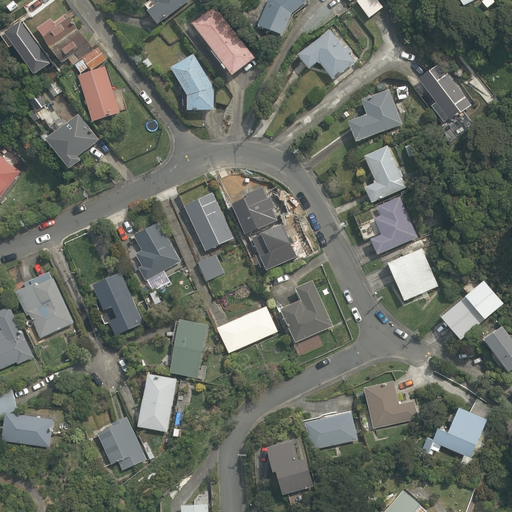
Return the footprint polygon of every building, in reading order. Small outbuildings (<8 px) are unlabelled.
[(148,11),(159,25),(191,0),(157,0),(160,2),(148,11)] [(269,0),(258,25),(284,35),(294,14),(310,1),(309,0),(269,0)] [(378,0),(359,0),(358,1),(371,18),(384,7),(378,0)] [(217,6),(194,24),(225,64),(224,64),(227,68),(228,68),(235,76),(257,58),(217,6)] [(52,18),(38,28),(63,62),(69,58),(74,65),(76,64),(84,59),(96,50),(71,16),(67,20),(64,17),(55,23),(52,18)] [(331,30),(299,55),(310,69),(319,62),(321,64),(322,63),(334,80),(357,62),(349,54),(352,51),(349,46),(345,48),(331,30)] [(100,47),(96,50),(84,59),(90,67),(93,71),(109,59),(100,47)] [(216,89),(195,54),(172,68),(189,96),(189,110),(216,110),(216,89)] [(154,64),(149,58),(144,62),(148,68),(154,64)] [(82,73),(90,67),(84,59),(76,64),(82,73)] [(441,63),(420,79),(438,103),(433,106),(445,122),(449,119),(451,121),(472,105),(441,63)] [(93,71),(79,76),(94,121),(122,113),(107,67),(93,71)] [(380,92),(388,89),(385,82),(377,85),(380,92)] [(350,121),(357,142),(403,125),(390,89),(363,100),(368,115),(350,121)] [(100,140),(79,114),(69,122),(66,118),(57,124),(61,129),(48,138),(72,169),(83,160),(80,156),(100,140)] [(366,187),(373,203),(408,187),(402,177),(404,177),(401,170),(400,171),(388,146),(365,156),(377,180),(374,181),(375,183),(366,187)] [(6,192),(22,172),(0,154),(0,197),(5,191),(6,192)] [(235,238),(214,192),(186,205),(207,250),(235,238)] [(372,239),(379,255),(419,237),(401,197),(379,206),(382,215),(375,218),(382,234),(372,239)] [(297,238),(279,201),(263,209),(268,220),(243,231),(255,257),(297,238)] [(165,270),(182,261),(160,222),(135,236),(143,249),(137,253),(144,264),(139,267),(147,281),(148,280),(154,292),(172,282),(165,270)] [(405,256),(389,263),(406,301),(423,293),(425,298),(429,296),(427,292),(439,287),(423,248),(413,252),(412,249),(410,250),(410,249),(404,252),(405,256)] [(226,273),(217,254),(199,262),(208,281),(226,273)] [(41,338),(76,322),(56,277),(53,278),(50,272),(25,283),(26,287),(18,290),(28,315),(31,314),(41,338)] [(145,322),(122,272),(95,283),(106,309),(114,305),(118,317),(111,320),(117,335),(145,322)] [(303,299),(282,308),(297,342),(335,325),(315,279),(297,287),(303,299)] [(462,339),(505,303),(485,280),(443,315),(462,339)] [(19,364),(35,357),(13,305),(0,310),(0,321),(3,329),(0,330),(0,369),(18,362),(19,364)] [(230,353),(279,331),(268,305),(219,326),(230,353)] [(210,324),(181,318),(171,372),(199,378),(210,324)] [(511,335),(504,325),(486,337),(511,371),(511,370),(511,335)] [(178,379),(150,372),(140,425),(169,432),(178,379)] [(396,379),(366,386),(374,428),(420,418),(416,400),(403,403),(402,400),(400,400),(396,379)] [(55,419),(12,412),(17,410),(13,389),(0,394),(0,417),(6,414),(2,440),(51,447),(55,419)] [(442,445),(465,455),(462,461),(471,465),(474,458),(472,458),(487,423),(491,425),(497,411),(478,398),(471,411),(461,405),(450,430),(440,426),(435,439),(428,436),(421,451),(429,455),(432,449),(439,452),(442,445)] [(353,411),(306,422),(312,450),(359,439),(353,411)] [(115,425),(99,432),(113,464),(120,461),(124,470),(148,459),(129,415),(114,422),(115,425)] [(301,459),(296,438),(269,446),(275,471),(278,470),(284,494),(315,486),(308,457),(301,459)] [(432,511),(429,509),(428,510),(422,504),(423,504),(405,488),(386,511),(387,511),(432,511)] [(209,511),(209,503),(182,504),(182,511),(209,511)]
